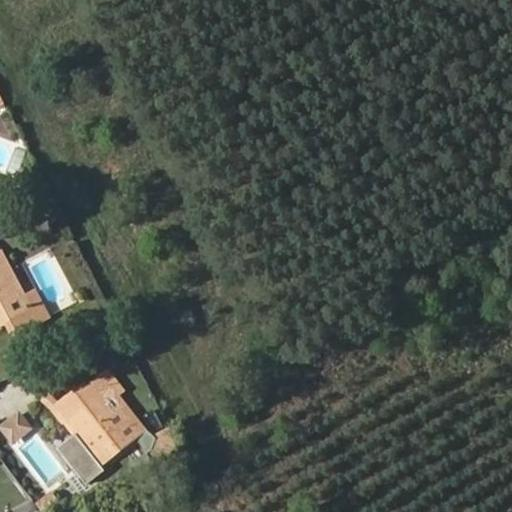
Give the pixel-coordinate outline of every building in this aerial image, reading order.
[(0,246),(0,322),(13,315),(31,305),(0,246)] [(13,315),(21,327),(50,312),(43,298),(31,305),(13,315)] [(94,396),(63,419),(70,429),(95,463),(135,434),(116,408),(123,402),(100,372),(84,384),(94,396)] [(84,384),(53,406),(63,419),(94,396),(84,384)] [(0,424),(0,427),(13,445),(37,427),(22,407),(0,424)] [(95,463),(70,429),(53,442),(77,475),(95,463)] [(182,450),(172,430),(151,442),(161,461),(182,450)] [(151,466),(161,461),(151,442),(142,447),(151,466)]
